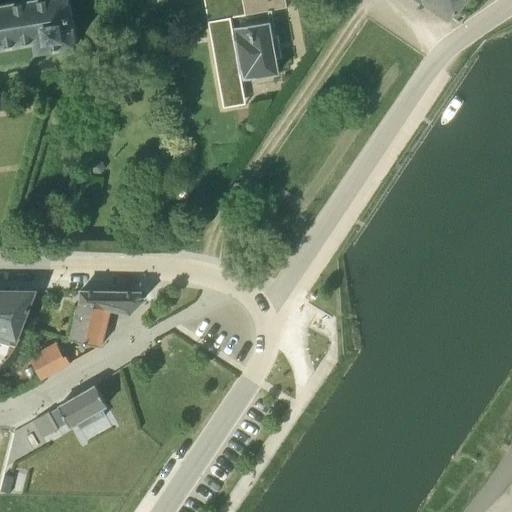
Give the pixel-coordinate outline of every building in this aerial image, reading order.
[(68,0),(18,0),(13,1),(0,3),(0,59),(33,54),(35,64),(79,56),(68,0)] [(203,0),(222,107),(245,103),(241,80),(279,73),(276,58),(281,57),(276,35),(271,10),(285,7),(284,0),(203,0)] [(421,0),(450,19),(463,0),(421,0)] [(0,335),(15,340),(34,290),(0,289),(0,335)] [(80,290),(79,300),(130,313),(143,298),(140,291),(80,290)] [(68,338),(100,346),(109,308),(79,300),(68,338)] [(64,355),(62,356),(54,341),(37,351),(39,354),(30,358),(41,379),(68,364),(64,355)] [(68,422),(70,426),(75,423),(79,430),(105,415),(101,409),(107,405),(95,385),(59,406),(34,420),(40,430),(38,431),(42,438),(56,431),(55,429),(68,422)]
